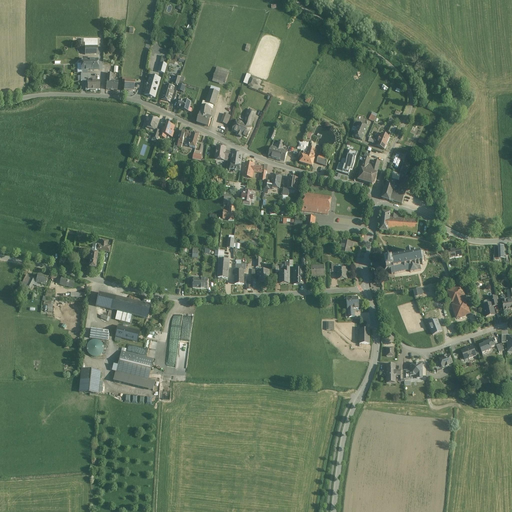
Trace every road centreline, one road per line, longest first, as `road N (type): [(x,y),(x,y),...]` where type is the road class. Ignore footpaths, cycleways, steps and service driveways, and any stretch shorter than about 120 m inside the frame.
road 1 (residential): [(0,256),(165,298),(367,289)]
road 2 (unclassified): [(294,0),(383,60),(407,86),(411,108),(378,197)]
road 3 (residential): [(378,197),(264,161),(138,103)]
road 4 (tertiary): [(334,511),(343,439),(374,364),(376,329)]
road 5 (residential): [(376,329),(425,351),(511,323)]
road 6 (residential): [(138,103),(55,96),(0,102)]
road 7 (tertiary): [(380,205),(467,239),(511,239)]
